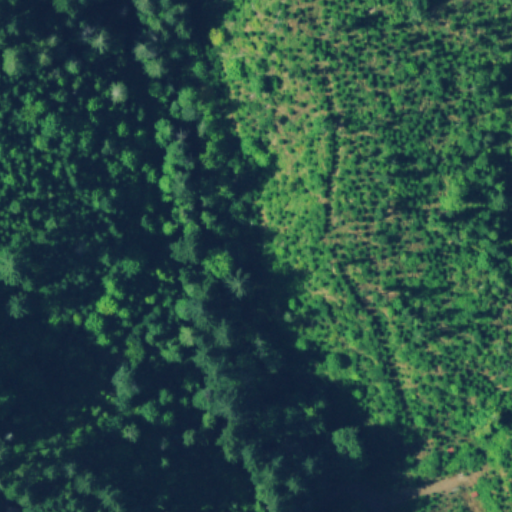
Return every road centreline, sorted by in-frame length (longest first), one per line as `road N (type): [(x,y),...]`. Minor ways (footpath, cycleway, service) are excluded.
road 1 (track): [(191,0),(248,170),(260,283),(283,345),(388,432),(451,441),(483,455),(507,511)]
road 2 (track): [(313,0),(311,30),(330,108),(327,182),(337,251),(379,326),(407,406),(451,441)]
road 3 (track): [(216,511),(205,472),(95,392),(99,362),(147,305),(154,282),(142,204),(147,170)]
road 4 (track): [(99,396),(67,376),(62,349),(109,250),(101,224),(71,191),(50,136)]
